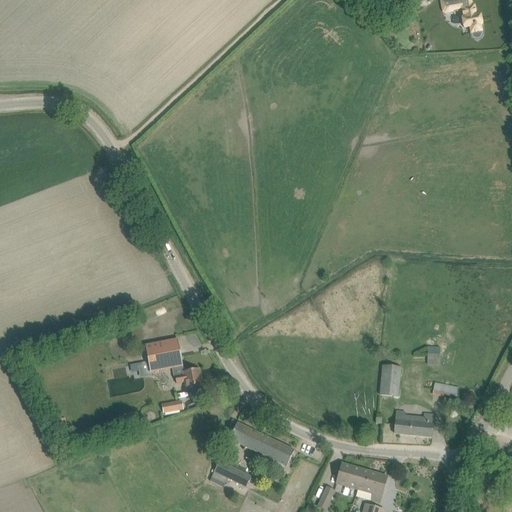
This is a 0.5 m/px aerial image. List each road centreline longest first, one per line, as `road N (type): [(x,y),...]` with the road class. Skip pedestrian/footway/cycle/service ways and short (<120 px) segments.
road 1 (unclassified): [(461,466),(340,448),(276,420),(220,351),(101,132),(69,108),(0,108)]
road 2 (track): [(115,150),(281,0)]
